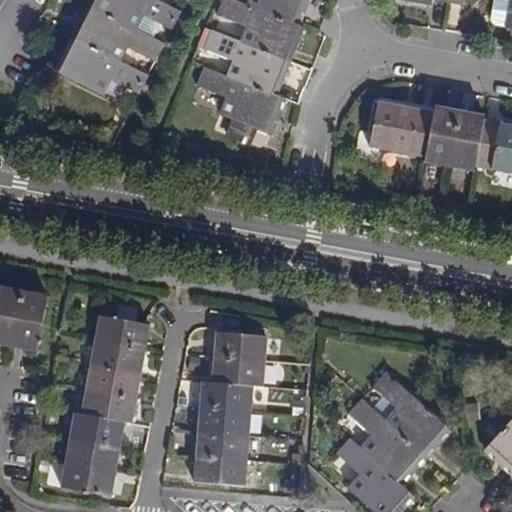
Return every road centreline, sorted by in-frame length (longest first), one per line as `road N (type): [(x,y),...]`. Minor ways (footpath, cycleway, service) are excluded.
road 1 (residential): [(511,282),(0,189)]
road 2 (residential): [(174,319),(144,511)]
road 3 (residential): [(511,75),(355,43)]
